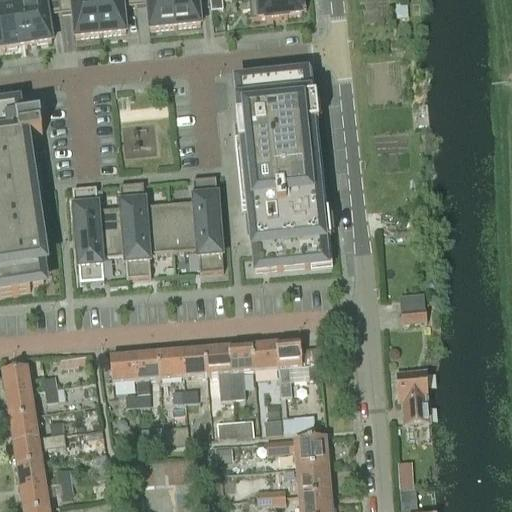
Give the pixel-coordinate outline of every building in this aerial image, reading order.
[(31,0),(21,2),(28,49),(52,46),(47,20),(60,18),(59,4),(58,0),(31,0)] [(58,0),(59,4),(60,18),(73,16),(75,43),(99,40),(99,41),(101,41),(96,0),(58,0)] [(134,0),(96,0),(101,41),(102,41),(102,40),(126,37),(123,12),(135,10),(134,0)] [(172,0),(134,0),(135,10),(148,9),(150,34),(174,32),(174,33),(175,33),(172,0)] [(172,0),(175,33),(177,33),(177,32),(200,29),(197,0),(172,0)] [(248,0),(251,24),(265,23),(265,25),(276,24),(287,23),(287,22),(287,21),(302,19),(301,15),(306,15),(304,0),(248,0)] [(5,53),(28,49),(21,2),(0,5),(0,32),(4,55),(5,55),(5,53)] [(222,2),(209,3),(210,15),(223,14),(222,2)] [(316,106),(315,106),(312,84),(291,86),(291,85),(285,86),(263,88),(257,89),(257,90),(236,92),(239,125),(236,125),(239,153),(242,152),(249,215),(247,216),(250,243),(252,243),(253,260),(255,276),(276,274),(311,271),(311,270),(331,268),(329,246),(330,245),(328,219),(326,219),(317,132),(319,132),(316,106)] [(37,115),(18,118),(17,114),(8,115),(0,115),(0,299),(30,295),(29,289),(43,287),(22,145),(42,141),(41,132),(40,132),(37,115)] [(171,234),(219,230),(215,184),(192,186),(194,208),(169,210),(171,234)] [(169,210),(145,212),(143,190),(119,192),(121,214),(123,238),(171,234),(169,210)] [(121,214),(98,216),(96,194),(72,195),(76,242),(123,238),(121,214)] [(199,279),(223,277),(219,230),(171,234),(173,258),(198,256),(199,279)] [(149,260),(173,258),(171,234),(123,238),(125,262),(127,285),(150,283),(149,260)] [(102,264),(125,262),(123,238),(76,242),(80,289),(103,287),(102,264)] [(399,317),(400,329),(425,327),(424,315),(399,317)] [(300,347),(275,349),(277,374),(278,374),(280,402),(291,401),(289,374),(307,372),(308,386),(322,385),(320,353),(300,355),(300,347)] [(275,349),(252,351),(254,376),(277,374),(275,349)] [(252,351),(228,353),(233,406),(245,405),(245,401),(243,377),(254,376),(252,351)] [(228,353),(205,355),(207,380),(218,379),(220,401),(220,403),(220,407),(233,406),(228,353)] [(205,355),(180,357),(182,382),(207,380),(205,355)] [(180,357),(157,359),(159,384),(182,382),(180,357)] [(157,359),(134,361),(136,386),(137,400),(150,399),(148,385),(159,384),(157,359)] [(91,369),(90,361),(61,365),(62,375),(79,373),(79,371),(91,369)] [(134,361),(110,363),(112,388),(136,386),(134,361)] [(2,377),(6,400),(30,397),(27,373),(26,374),(26,369),(9,371),(10,376),(2,377)] [(428,407),(427,396),(425,379),(395,381),(397,408),(402,407),(404,431),(428,429),(426,407),(428,407)] [(43,384),(44,394),(57,392),(55,382),(43,384)] [(44,394),(46,403),(46,408),(59,406),(57,392),(44,394)] [(185,396),(186,409),(198,408),(197,395),(185,396)] [(173,410),(186,409),(185,396),(172,397),(173,410)] [(6,400),(9,423),(34,419),(30,397),(6,400)] [(150,399),(137,400),(138,412),(151,411),(150,399)] [(137,400),(125,401),(126,413),(138,412),(137,400)] [(267,410),(268,425),(279,424),(278,410),(267,410)] [(9,423),(13,448),(38,444),(34,419),(9,423)] [(282,424),(284,438),(315,435),(313,421),(282,424)] [(265,441),(282,439),(280,425),(264,426),(265,441)] [(234,427),(236,443),(253,442),(252,426),(234,427)] [(52,442),(38,444),(64,441),(62,427),(50,429),(52,442)] [(218,445),(236,443),(234,427),(217,429),(218,445)] [(156,436),(139,437),(140,451),(157,449),(156,436)] [(13,448),(17,471),(41,467),(39,456),(65,452),(64,441),(38,444),(13,448)] [(268,461),(290,459),(295,459),(296,474),(328,471),(326,443),(294,446),(294,447),(267,449),(268,461)] [(105,458),(104,447),(92,449),(94,460),(105,458)] [(132,471),(133,492),(175,489),(176,511),(197,511),(194,466),(132,471)] [(17,471),(20,493),(71,484),(70,475),(57,476),(58,485),(44,487),(41,467),(17,471)] [(296,474),(299,501),(331,499),(328,471),(296,474)] [(20,493),(23,511),(48,511),(45,491),(59,489),(60,501),(73,499),(71,484),(20,493)] [(270,498),(271,511),(286,510),(284,497),(270,498)] [(257,511),(259,511),(271,511),(270,498),(256,499),(257,511)] [(299,501),(299,511),(331,511),(331,499),(299,501)]
